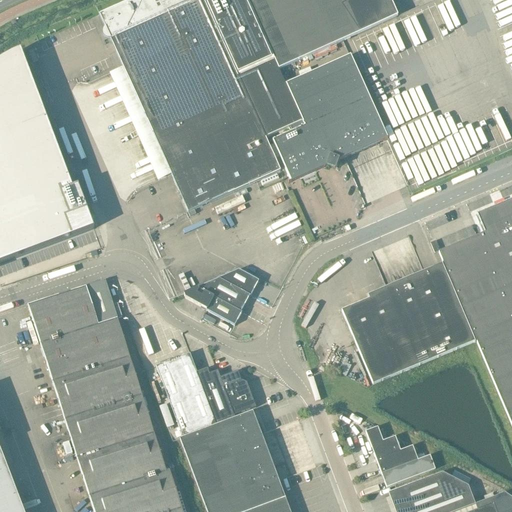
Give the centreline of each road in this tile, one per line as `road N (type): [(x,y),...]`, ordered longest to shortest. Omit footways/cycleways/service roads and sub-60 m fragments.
road 1 (unclassified): [(255,362),(298,282),(322,255),(511,173)]
road 2 (unclassified): [(255,362),(162,309),(131,264),(109,263),(0,302)]
road 3 (unclassified): [(354,511),(308,392),(255,362)]
